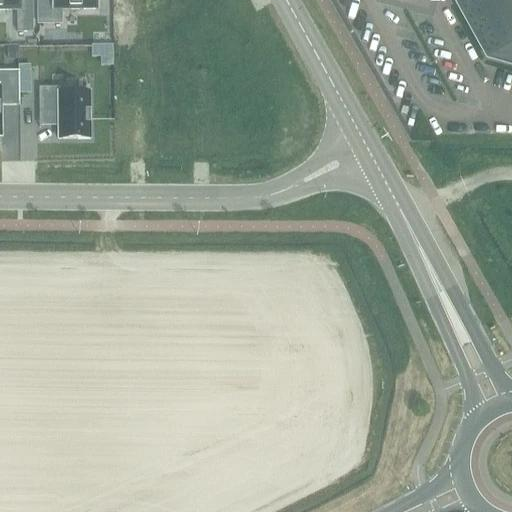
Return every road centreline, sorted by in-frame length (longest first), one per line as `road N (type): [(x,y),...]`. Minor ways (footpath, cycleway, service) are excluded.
road 1 (tertiary): [(0,197),(267,196),(366,149)]
road 2 (secondary): [(416,243),(481,417)]
road 3 (secondary): [(507,404),(416,243)]
road 4 (secondary): [(366,149),(284,0)]
